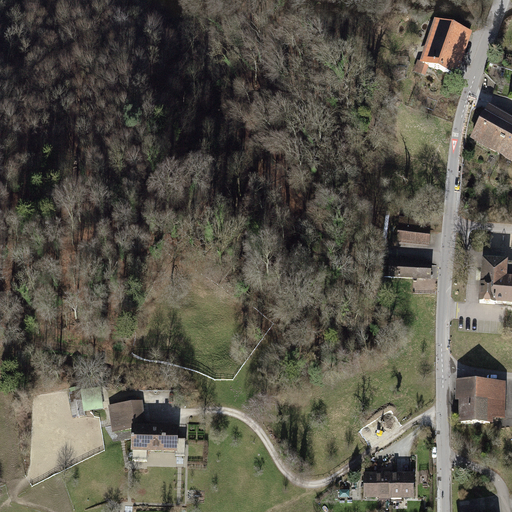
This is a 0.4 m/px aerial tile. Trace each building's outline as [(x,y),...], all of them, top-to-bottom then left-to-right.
[(473,34),(435,21),(421,62),(418,61),(414,73),(426,77),(429,67),(458,77),(473,34)] [(511,118),(488,106),(469,142),(511,164),(511,118)] [(400,217),(398,244),(430,247),(432,220),(400,217)] [(388,278),(388,279),(431,281),(432,266),(432,263),(427,263),(427,261),(389,259),(389,262),(388,278)] [(509,263),(483,261),(481,286),(479,305),(497,307),(497,306),(511,306),(511,263),(509,263)] [(388,278),(389,262),(379,262),(378,278),(388,278)] [(417,290),(437,291),(437,281),(418,281),(417,290)] [(507,384),(456,383),(456,403),(460,403),(459,425),(494,426),(494,421),(506,421),(507,384)] [(82,400),(84,412),(104,409),(101,388),(81,391),(82,400)] [(73,418),(85,417),(84,412),(82,400),(71,401),(73,418)] [(133,427),(147,427),(143,402),(109,407),(113,434),(133,431),(133,427)] [(180,428),(147,427),(133,427),(133,431),(132,453),(133,453),(133,461),(148,462),(148,453),(176,454),(176,457),(186,458),(186,442),(179,441),(180,428)] [(390,500),(390,475),(390,474),(364,474),(364,499),(379,499),(379,501),(390,501),(390,500)] [(414,500),(414,475),(390,475),(390,500),(414,500)]
